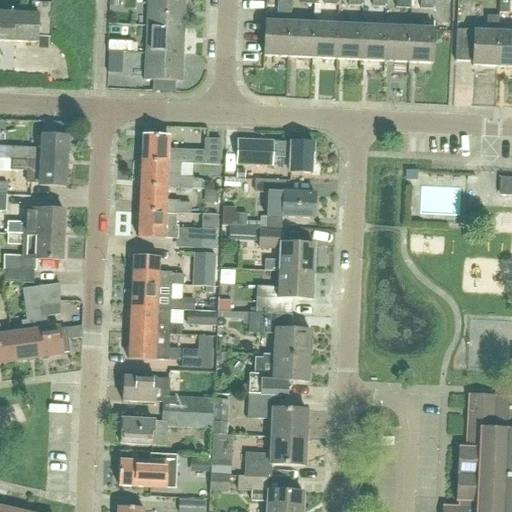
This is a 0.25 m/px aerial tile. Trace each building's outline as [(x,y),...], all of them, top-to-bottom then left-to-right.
[(386,9),(386,0),(371,0),(371,8),(386,9)] [(410,10),(410,0),(395,0),(395,9),(410,10)] [(434,11),(435,0),(427,0),(420,0),(420,10),(434,11)] [(499,0),(499,14),(509,15),(509,0),(499,0)] [(186,3),(146,2),(145,28),(184,30),(186,3)] [(50,39),(51,6),(30,5),(30,16),(0,14),(0,42),(37,45),(38,39),(50,39)] [(279,16),(279,24),(264,23),(263,58),(287,59),(289,24),(289,17),(279,16)] [(486,17),(486,33),(473,32),(472,68),(496,69),(498,33),(499,18),(486,17)] [(361,27),(360,62),(384,63),(385,28),(385,21),(375,20),(375,28),(361,27)] [(423,23),(423,30),(409,30),(408,64),(432,65),(434,31),(434,23),(423,23)] [(289,24),(287,59),(311,60),(313,25),(289,24)] [(313,25),(311,60),(336,61),(337,26),(313,25)] [(360,62),(361,27),(337,26),(336,61),(360,62)] [(183,56),(184,30),(145,28),(144,55),(183,56)] [(408,64),(409,30),(385,28),(384,63),(408,64)] [(511,33),(498,33),(496,69),(511,69),(511,33)] [(183,56),(144,55),(143,82),(182,84),(183,56)] [(1,161),(66,164),(67,139),(40,138),(40,150),(0,148),(0,160),(1,161)] [(203,153),(168,152),(169,139),(141,138),(140,164),(180,165),(219,167),(220,141),(204,140),(203,153)] [(312,175),(313,145),(289,144),(289,145),(273,144),(273,143),(236,142),(235,166),(272,168),(272,158),(288,159),(288,174),(312,175)] [(65,189),(66,164),(1,161),(0,171),(27,172),(26,185),(39,185),(39,188),(65,189)] [(180,178),(180,165),(140,164),(139,189),(167,190),(167,189),(201,191),(201,181),(191,181),(191,179),(180,178)] [(502,180),(502,192),(511,192),(511,180),(506,180),(502,180)] [(268,194),(268,202),(267,218),(314,220),(315,195),(283,194),(284,182),(255,181),(254,193),(268,194)] [(139,189),(138,214),(176,215),(190,215),(190,206),(179,206),(179,202),(166,202),(167,190),(139,189)] [(8,224),(8,225),(7,235),(63,237),(64,212),(25,211),(24,225),(8,224)] [(176,231),(176,215),(138,214),(137,240),(172,241),(172,240),(176,240),(176,250),(215,251),(216,233),(176,231)] [(278,272),(278,273),(312,274),(313,248),(314,248),(314,247),(283,245),(284,232),(259,231),(258,250),(279,251),(278,261),(264,261),(264,271),(278,272)] [(62,263),(63,237),(7,235),(7,245),(23,245),(23,256),(7,256),(6,271),(33,272),(35,272),(36,262),(62,263)] [(193,255),(192,288),(212,289),(214,256),(193,255)] [(157,286),(170,287),(182,287),(183,276),(170,276),(170,275),(158,274),(158,260),(132,259),(130,285),(157,286)] [(33,272),(6,271),(4,271),(3,284),(33,285),(33,272)] [(312,274),(278,273),(277,294),(256,293),(255,313),(280,314),(281,300),(311,302),(311,301),(311,300),(312,274)] [(21,291),(24,313),(38,312),(39,322),(33,322),(38,360),(63,357),(63,355),(69,354),(65,330),(59,331),(59,329),(47,331),(46,318),(58,316),(59,285),(21,291)] [(170,287),(157,286),(130,285),(129,309),(170,311),(170,310),(191,311),(192,302),(170,300),(170,287)] [(170,324),(170,311),(129,309),(128,335),(169,337),(169,336),(181,336),(181,325),(170,324)] [(14,363),(38,360),(33,322),(39,322),(38,312),(24,313),(25,322),(21,323),(22,334),(10,336),(14,363)] [(193,326),(216,326),(216,313),(193,312),(193,326)] [(291,316),(264,315),(217,313),(217,319),(242,321),(242,325),(248,326),(248,335),(273,336),(273,357),(308,358),(310,332),(290,331),(291,316)] [(476,349),(497,350),(498,339),(510,340),(511,326),(477,324),(476,349)] [(0,365),(14,363),(10,336),(1,337),(0,330),(0,365)] [(169,350),(169,337),(128,335),(127,361),(179,363),(180,350),(169,350)] [(181,365),(199,365),(200,337),(182,337),(181,365)] [(307,384),(308,358),(273,357),(261,356),(261,361),(255,361),(254,377),(248,377),(247,396),(274,397),(287,398),(288,383),(307,384)] [(162,402),(162,414),(212,416),(213,399),(168,396),(169,381),(123,379),(122,403),(154,405),(154,402),(162,402)] [(273,411),(274,397),(247,396),(246,420),(271,421),(270,439),(305,440),(306,412),(273,411)] [(458,448),(457,455),(455,503),(457,503),(457,505),(457,508),(442,507),(441,511),(511,511),(511,398),(467,396),(464,448),(458,448)] [(212,416),(162,414),(161,423),(121,422),(120,446),(165,448),(166,426),(211,429),(212,416)] [(262,480),(270,480),(270,467),(304,468),(305,440),(270,439),(270,456),(245,455),(244,479),(262,480)] [(150,456),(150,464),(119,463),(118,488),(166,490),(166,476),(175,476),(176,457),(150,456)] [(230,465),(211,464),(210,477),(229,478),(230,465)] [(229,478),(210,477),(209,492),(228,493),(229,478)] [(265,511),(301,511),(303,493),(261,492),(262,480),(244,479),(237,478),(237,491),(251,492),(250,503),(266,503),(265,511)] [(178,501),(177,511),(204,511),(205,502),(178,501)]
